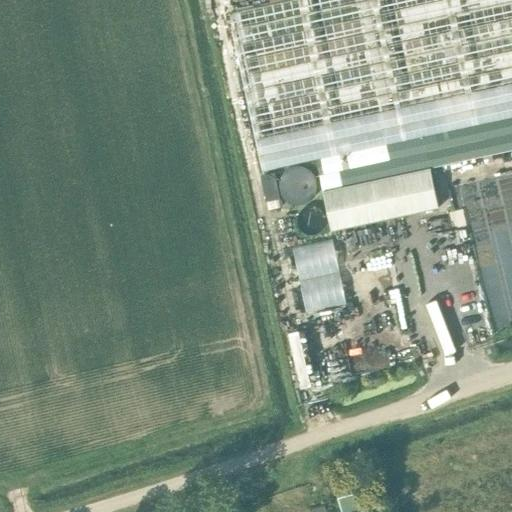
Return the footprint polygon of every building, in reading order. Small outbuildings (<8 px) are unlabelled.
[(511,0),(289,0),(229,13),(263,171),(316,159),(332,230),(439,207),(430,168),(511,149),(511,0)] [(274,174),(263,176),(268,200),(279,198),(274,174)] [(281,277),(291,275),(283,226),(273,227),(281,277)] [(294,245),(298,276),(338,272),(335,241),(294,245)] [(310,280),(313,306),(344,303),(341,277),(310,280)] [(330,308),(331,320),(385,313),(383,301),(330,308)] [(288,333),(300,387),(311,385),(299,331),(288,333)] [(367,511),(360,484),(335,491),(341,511),(367,511)]
